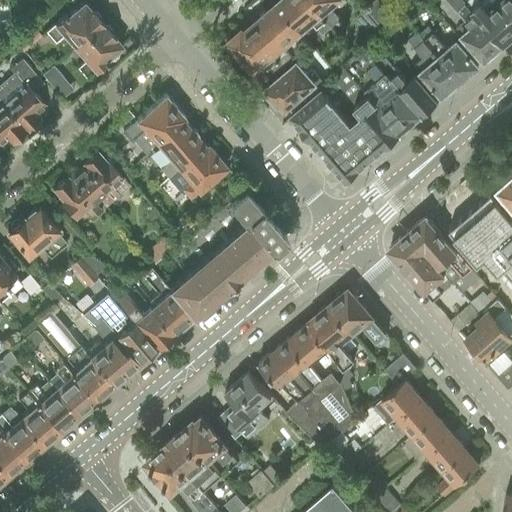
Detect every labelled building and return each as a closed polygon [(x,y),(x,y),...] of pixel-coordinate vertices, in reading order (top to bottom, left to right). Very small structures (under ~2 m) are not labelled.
[(63,34),(74,47),(103,22),(101,20),(100,16),(97,12),(93,11),(83,0),(82,0),(67,14),(66,12),(54,22),(46,30),(56,41),(63,34)] [(280,0),(281,0),(274,6),(299,34),(313,22),(323,34),(332,26),(310,0),(280,0)] [(310,0),(332,26),(341,18),(331,7),(339,0),(310,0)] [(378,0),(367,9),(381,24),(383,27),(394,18),(378,0)] [(463,0),(465,2),(502,45),(511,35),(511,0),(493,0),(487,6),(481,0),(463,0)] [(466,18),(456,27),(461,33),(471,45),(484,60),(502,45),(465,2),(458,9),(466,18)] [(260,18),(251,26),(271,50),(285,65),(294,58),(284,47),(295,38),(299,34),(274,6),(270,9),(268,11),(265,11),(261,14),(260,18)] [(365,7),(354,17),(369,34),(372,37),(383,27),(381,24),(367,9),(367,8),(365,7)] [(10,21),(3,22),(6,38),(13,36),(10,21)] [(103,22),(74,47),(86,60),(78,67),(87,77),(108,60),(106,58),(122,44),(113,33),(112,30),(108,26),(105,25),(103,22)] [(265,60),(275,73),(285,65),(251,26),(242,33),(238,34),(234,37),(234,41),(231,43),(233,45),(233,49),(237,53),(240,54),(245,59),(244,63),(248,67),(252,67),(254,69),(265,60)] [(33,27),(15,42),(22,51),(40,36),(33,27)] [(424,39),(417,31),(407,39),(423,57),(415,64),(442,96),(460,80),(424,38),(424,39)] [(433,31),(424,38),(460,80),(478,65),(456,38),(446,46),(433,31)] [(344,61),(343,62),(380,105),(375,109),(397,134),(399,132),(402,130),(420,114),(422,113),(380,65),(378,62),(363,45),(344,61)] [(339,55),(330,62),(335,68),(343,62),(344,61),(339,55)] [(385,56),(378,62),(380,65),(422,113),(439,98),(426,84),(417,73),(408,81),(394,64),(393,65),(387,58),(385,56)] [(13,71),(0,82),(0,98),(2,101),(26,129),(40,117),(36,112),(46,104),(34,90),(44,82),(31,67),(23,57),(11,68),(13,71)] [(271,84),(269,87),(271,89),(270,93),(271,94),(274,97),(278,97),(292,113),(322,88),(318,83),(322,80),(312,67),(308,70),(297,58),(295,59),(294,58),(285,65),(275,73),(279,78),(271,84)] [(342,175),(345,178),(347,177),(397,134),(375,109),(380,105),(343,62),(335,68),(334,69),(339,74),(339,75),(323,88),(322,87),(292,113),(291,114),(342,175)] [(52,65),(41,74),(52,86),(62,76),(52,65)] [(129,125),(123,130),(131,140),(146,127),(158,141),(185,118),(187,117),(167,93),(129,125)] [(26,129),(2,101),(0,102),(0,142),(8,136),(12,141),(26,129)] [(127,110),(118,117),(124,124),(132,116),(127,110)] [(185,118),(158,141),(160,144),(167,152),(172,157),(159,168),(168,178),(180,167),(179,166),(206,143),(199,134),(198,130),(196,128),(193,127),(185,118)] [(180,167),(168,178),(179,191),(183,187),(192,197),(214,179),(229,166),(208,141),(206,143),(179,166),(180,167)] [(86,165),(78,171),(100,197),(99,198),(103,203),(107,204),(111,201),(120,193),(114,185),(124,176),(120,172),(107,157),(106,158),(99,149),(84,162),(86,165)] [(247,168),(239,170),(241,182),(249,180),(247,168)] [(100,197),(78,171),(71,178),(69,175),(54,188),(61,196),(60,197),(77,217),(86,209),(92,217),(101,209),(95,202),(100,197)] [(491,191),(449,228),(478,262),(485,255),(498,271),(503,266),(511,276),(511,172),(496,186),(499,189),(499,188),(511,202),(511,203),(506,209),(491,191)] [(185,270),(168,285),(173,291),(194,314),(271,248),(285,236),(271,220),(243,187),(229,199),(169,251),(185,270)] [(12,227),(9,230),(22,245),(30,255),(41,246),(50,257),(54,253),(67,242),(58,231),(61,229),(53,220),(40,205),(25,217),(25,216),(21,220),(19,218),(16,220),(13,222),(11,225),(12,227)] [(427,214),(409,229),(441,266),(454,282),(462,290),(470,283),(473,287),(482,279),(479,276),(478,274),(472,267),(432,220),(427,214)] [(441,266),(409,229),(390,245),(390,250),(433,300),(454,282),(441,266)] [(156,242),(145,251),(154,263),(165,253),(156,242)] [(86,250),(80,256),(95,274),(104,266),(86,250)] [(0,299),(1,301),(18,287),(21,285),(29,294),(30,293),(33,296),(40,290),(37,287),(39,286),(28,273),(20,280),(18,278),(0,256),(0,299)] [(80,256),(69,265),(87,285),(98,276),(95,274),(80,256)] [(152,266),(142,274),(157,291),(148,299),(152,304),(150,306),(172,332),(192,315),(193,315),(194,314),(173,291),(168,285),(152,266)] [(48,282),(40,288),(54,304),(62,297),(48,282)] [(362,325),(375,342),(387,332),(349,287),(330,303),(353,332),(362,325)] [(124,293),(116,301),(133,320),(136,318),(158,344),(172,332),(150,306),(141,313),(124,293)] [(106,294),(81,314),(94,324),(103,317),(140,360),(158,344),(136,318),(133,320),(131,323),(106,294)] [(474,331),(467,337),(475,346),(473,347),(482,357),(483,355),(486,359),(511,337),(496,318),(508,308),(500,298),(487,309),(490,312),(471,328),(474,331)] [(330,303),(310,320),(328,346),(343,365),(354,357),(347,350),(356,343),(349,335),(353,332),(330,303)] [(469,303),(451,320),(459,329),(478,312),(469,303)] [(48,309),(35,320),(76,368),(72,371),(96,398),(113,383),(86,351),(48,309)] [(99,340),(86,351),(113,383),(140,360),(103,317),(94,324),(93,325),(106,340),(102,344),(99,340)] [(295,333),(278,347),(311,386),(320,379),(307,363),(328,346),(310,320),(295,333)] [(35,329),(25,337),(33,346),(43,338),(35,329)] [(271,353),(259,363),(296,398),(305,406),(318,395),(311,386),(278,347),(271,353)] [(8,350),(0,357),(0,358),(8,367),(16,359),(8,350)] [(403,352),(384,369),(398,385),(406,378),(417,368),(403,352)] [(57,371),(48,379),(77,413),(96,398),(72,371),(63,360),(54,368),(57,371)] [(511,361),(497,375),(507,387),(511,383),(511,361)] [(235,404),(225,412),(229,417),(238,427),(247,439),(270,419),(260,408),(272,397),(250,371),(226,392),(235,404)] [(318,395),(305,406),(327,425),(334,434),(356,417),(341,383),(330,371),(320,379),(311,386),(318,395)] [(388,424),(396,416),(421,395),(406,378),(398,385),(373,407),(388,424)] [(36,382),(27,390),(60,428),(65,424),(77,413),(48,379),(39,386),(36,382)] [(28,409),(19,416),(42,443),(60,428),(27,390),(18,398),(28,409)] [(396,416),(411,433),(435,412),(421,395),(396,416)] [(335,435),(334,434),(327,425),(305,406),(296,398),(285,410),(321,446),(335,435)] [(0,412),(0,429),(25,458),(42,443),(19,416),(10,424),(0,412)] [(417,457),(425,450),(450,429),(435,412),(411,433),(402,440),(417,457)] [(199,414),(181,429),(214,467),(215,465),(211,460),(219,453),(230,466),(239,459),(199,414)] [(229,417),(223,423),(231,433),(238,427),(229,417)] [(0,465),(7,473),(25,458),(0,429),(0,465)] [(181,429),(164,444),(204,490),(221,475),(214,467),(181,429)] [(425,450),(440,467),(464,446),(450,429),(425,450)] [(327,442),(324,444),(333,452),(334,451),(338,447),(348,458),(356,451),(360,447),(355,441),(350,445),(349,446),(339,434),(329,441),(327,442)] [(164,444),(145,460),(170,490),(180,481),(194,497),(191,500),(201,511),(222,511),(218,507),(204,490),(164,444)] [(464,446),(440,467),(448,477),(438,485),(444,493),(479,463),(464,446)] [(356,451),(348,458),(358,469),(366,462),(356,451)] [(270,465),(263,472),(272,483),(274,481),(280,476),(270,465)] [(261,470),(249,479),(260,491),(261,493),(273,484),(272,483),(263,472),(262,471),(261,470)] [(365,485),(374,495),(384,486),(375,476),(365,485)] [(355,511),(333,486),(302,511),(355,511)] [(384,486),(374,495),(385,507),(395,498),(384,486)] [(503,511),(511,511),(511,493),(506,493),(503,511)] [(237,496),(228,504),(235,511),(238,511),(245,506),(237,496)]
